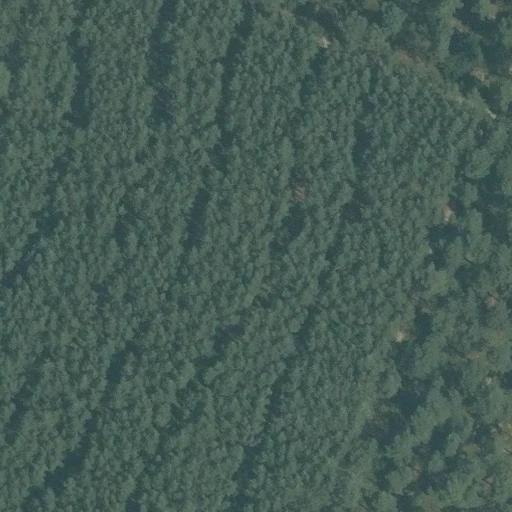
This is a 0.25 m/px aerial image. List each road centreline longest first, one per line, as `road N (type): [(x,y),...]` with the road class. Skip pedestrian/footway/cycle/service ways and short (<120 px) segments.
road 1 (track): [(486,109),(333,511)]
road 2 (track): [(486,109),(199,0)]
road 3 (track): [(30,0),(0,135)]
